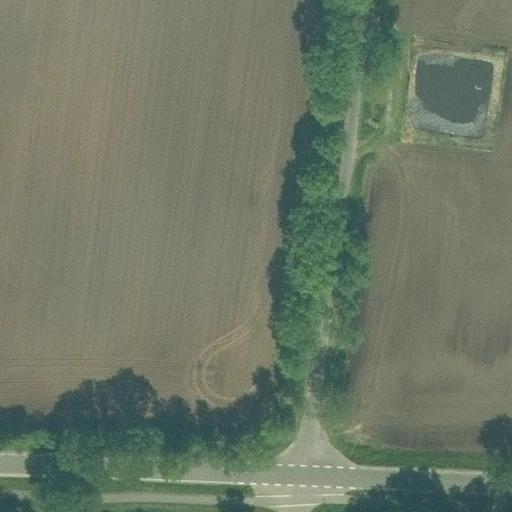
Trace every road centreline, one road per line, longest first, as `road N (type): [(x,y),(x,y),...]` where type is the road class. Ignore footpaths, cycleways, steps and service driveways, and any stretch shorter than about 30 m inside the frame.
road 1 (unclassified): [(302,472),(367,0)]
road 2 (tertiary): [(0,464),(302,472)]
road 3 (tertiary): [(302,472),(511,480)]
